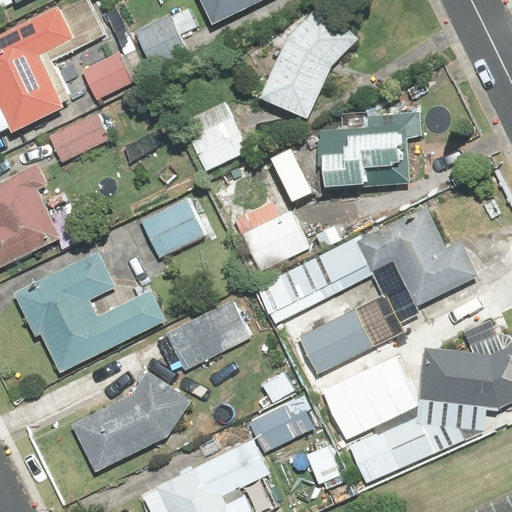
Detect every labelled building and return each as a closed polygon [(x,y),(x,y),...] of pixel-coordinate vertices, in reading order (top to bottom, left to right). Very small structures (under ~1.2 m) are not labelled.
[(74,0),(71,0),(0,32),(0,90),(2,90),(20,129),(76,104),(53,53),(91,36),(74,0)] [(206,0),(218,25),(272,0),(206,0)] [(335,0),(325,0),(296,30),(268,95),(318,116),(342,60),(369,32),(335,0)] [(138,28),(159,73),(197,55),(177,10),(138,28)] [(127,47),(88,64),(104,99),(143,81),(127,47)] [(236,100),(190,121),(211,165),(256,144),(236,100)] [(104,113),(55,137),(67,162),(117,139),(104,113)] [(419,118),(326,117),(325,185),(418,186),(419,118)] [(0,219),(0,266),(70,235),(38,165),(0,182),(0,216),(1,219),(0,219)] [(286,188),(234,213),(263,272),(315,247),(286,188)] [(511,194),(490,205),(503,233),(511,228),(511,194)] [(146,219),(162,255),(212,232),(195,196),(146,219)] [(433,201),(341,246),(361,286),(379,277),(388,296),(414,284),(425,305),(487,275),(469,238),(455,245),(433,201)] [(108,246),(21,286),(61,372),(175,319),(159,284),(131,297),(108,246)] [(241,298),(164,333),(182,371),(258,336),(241,298)] [(305,333),(323,372),(381,346),(362,307),(305,333)] [(426,399),(440,400),(387,427),(408,468),(473,434),(456,401),(511,405),(511,349),(430,343),(426,399)] [(291,372),(269,384),(279,403),(301,390),(291,372)] [(177,374),(80,418),(104,470),(201,426),(177,374)] [(264,511),(253,485),(277,474),(260,436),(161,481),(175,511),(264,511)]
